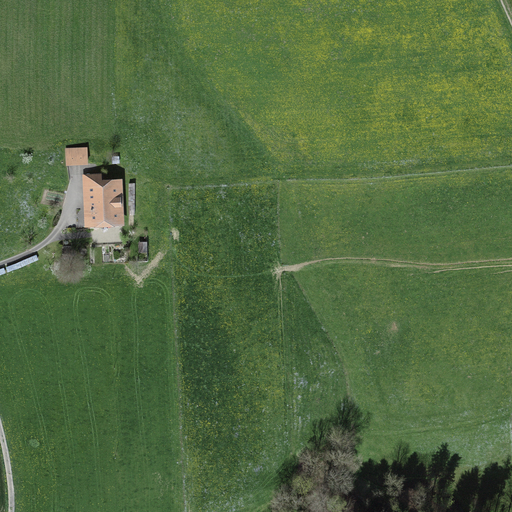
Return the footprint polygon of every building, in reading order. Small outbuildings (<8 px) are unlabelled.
[(87,147),(65,148),(66,166),(88,165),(87,147)] [(119,164),(119,156),(90,156),(90,163),(119,164)] [(102,173),(82,174),(84,227),(125,226),(123,179),(102,180),(102,173)] [(147,242),(139,242),(138,261),(147,261),(147,242)] [(36,255),(6,267),(8,273),(38,261),(36,255)]
